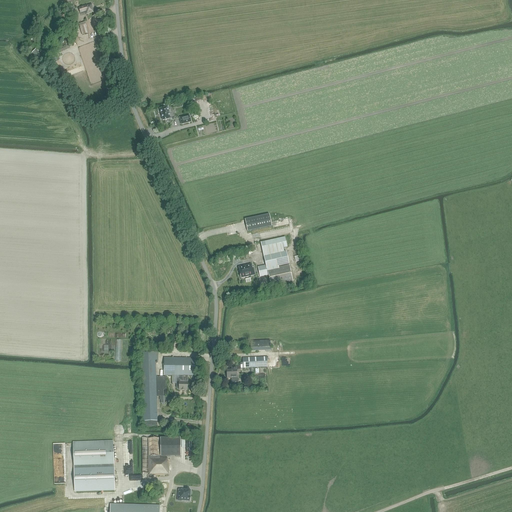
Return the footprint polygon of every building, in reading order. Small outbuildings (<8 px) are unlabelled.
[(91,4),(78,9),(81,15),(84,14),(86,14),(86,15),(94,12),(91,4)] [(66,8),(69,15),(75,12),(73,6),(66,8)] [(60,19),(65,27),(71,24),(67,15),(60,19)] [(79,24),(82,36),(88,34),(85,23),(79,24)] [(66,45),(58,48),(60,52),(70,48),(69,44),(66,45)] [(32,53),(40,62),(42,63),(44,60),(43,59),(46,56),(44,54),(44,55),(41,52),(40,53),(36,49),(32,53)] [(168,107),(160,109),(163,121),(171,119),(168,107)] [(189,115),(179,117),(181,125),(191,122),(189,115)] [(272,227),(269,215),(245,221),(247,232),(272,227)] [(285,237),(261,243),(264,257),(284,253),(283,248),(285,248),(287,248),(285,237)] [(265,266),(258,268),(260,277),(269,275),(268,270),(269,270),(278,268),(278,266),(289,264),(286,252),(284,253),(264,257),(265,266)] [(244,266),(239,267),(241,278),(255,275),(253,268),(252,268),(251,264),(246,266),(244,266)] [(278,268),(269,270),(273,286),(292,281),(289,265),(278,268)] [(250,341),(251,352),(271,351),(270,340),(250,341)] [(158,352),(141,352),(143,426),(157,426),(156,397),(156,378),(156,362),(158,361),(158,352)] [(243,363),(240,363),(240,366),(240,369),(250,368),(253,368),(255,368),(267,367),(267,357),(242,358),(243,362),(243,363)] [(183,376),(188,376),(195,376),(195,359),(192,359),(192,358),(164,358),(164,376),(172,376),(183,376)] [(232,378),(232,382),(238,382),(237,372),(241,372),(240,369),(240,366),(234,366),(234,370),(227,370),(227,378),(232,378)] [(176,384),(176,389),(177,390),(178,390),(178,391),(188,391),(188,376),(183,376),(183,377),(179,377),(179,378),(177,378),(176,384)] [(166,378),(156,378),(156,397),(159,397),(159,400),(161,400),(161,404),(162,404),(162,405),(165,405),(165,404),(165,396),(164,396),(164,391),(166,391),(166,390),(166,388),(165,388),(165,386),(166,386),(166,378)] [(161,438),(161,456),(181,456),(181,438),(161,438)] [(149,474),(149,476),(169,476),(169,464),(168,464),(168,457),(160,458),(160,439),(142,439),(142,474),(149,474)] [(74,442),(73,442),(74,467),(74,491),(114,490),(114,466),(114,442),(74,442)] [(179,489),(178,498),(179,498),(182,498),(182,500),(190,501),(191,496),(190,496),(191,490),(182,489),(182,490),(179,489)]
